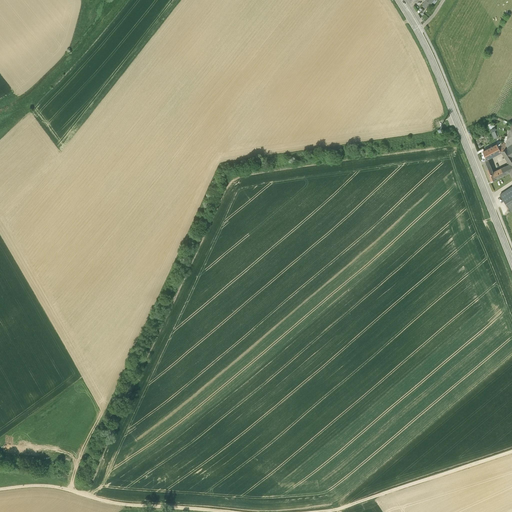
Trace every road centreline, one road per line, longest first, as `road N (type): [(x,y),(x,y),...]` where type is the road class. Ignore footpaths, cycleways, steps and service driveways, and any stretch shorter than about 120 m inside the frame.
road 1 (secondary): [(399,0),(441,81),(511,262)]
road 2 (track): [(0,488),(52,486),(110,501),(233,511)]
road 3 (track): [(312,511),(511,450)]
